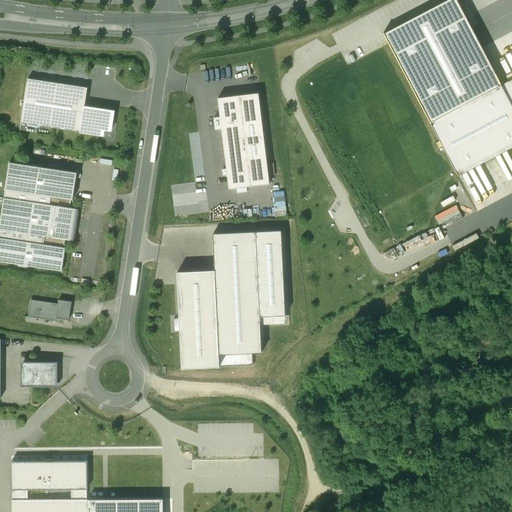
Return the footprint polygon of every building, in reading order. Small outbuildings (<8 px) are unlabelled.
[(431,122),(501,85),(456,0),(447,0),(384,33),(431,122)] [(87,87),(28,78),(21,122),(103,135),(104,129),(111,130),(114,111),(85,107),(87,87)] [(511,79),(501,85),(511,105),(511,79)] [(431,122),(458,176),(511,146),(511,105),(501,85),(431,122)] [(259,92),(218,97),(220,117),(214,117),(216,129),(222,129),(227,168),(223,169),(224,175),(228,174),(229,189),(270,184),(259,92)] [(10,162),(0,225),(0,261),(62,271),(67,239),(74,241),(79,209),(71,208),(77,173),(10,162)] [(282,230),(256,231),(261,317),(286,315),(282,230)] [(215,270),(177,272),(180,318),(174,319),(174,332),(181,331),(183,368),(253,364),(253,353),(263,352),(261,317),(256,231),(213,234),(215,270)] [(57,318),(69,320),(72,302),(59,300),(58,304),(31,299),(29,317),(57,321),(57,318)] [(21,386),(58,386),(58,362),(21,362),(21,386)] [(87,511),(88,499),(87,499),(87,489),(88,489),(88,461),(12,461),(12,490),(13,490),(13,500),(12,500),(12,511),(87,511)] [(163,511),(164,498),(88,499),(87,511),(163,511)]
